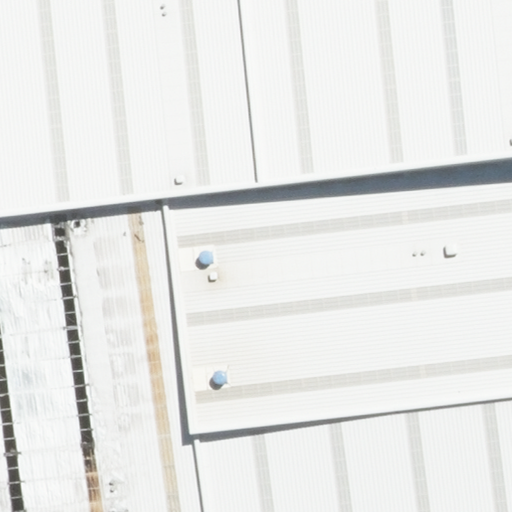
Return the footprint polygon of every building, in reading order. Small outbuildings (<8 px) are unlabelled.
[(0,0),(0,220),(216,195),(310,186),(289,0),(0,0)] [(511,0),(289,0),(310,186),(511,162),(511,0)] [(511,401),(511,162),(310,186),(216,195),(244,434),(511,401)] [(216,195),(0,220),(0,412),(11,511),(253,511),(244,434),(216,195)] [(511,511),(511,401),(244,434),(253,511),(511,511)] [(11,511),(0,412),(0,511),(11,511)]
